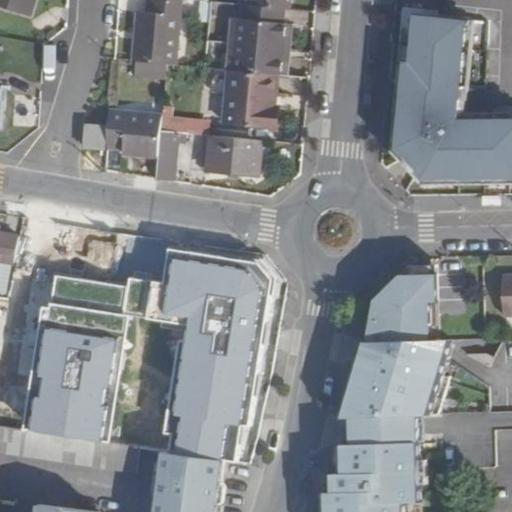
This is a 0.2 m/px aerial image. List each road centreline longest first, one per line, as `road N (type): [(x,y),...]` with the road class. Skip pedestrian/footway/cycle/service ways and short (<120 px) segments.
road 1 (tertiary): [(295,229),(43,190)]
road 2 (tertiary): [(277,511),(327,271)]
road 3 (residential): [(92,0),(89,36),(43,190)]
road 4 (tertiary): [(356,0),(339,191)]
road 5 (tertiary): [(376,228),(511,226)]
